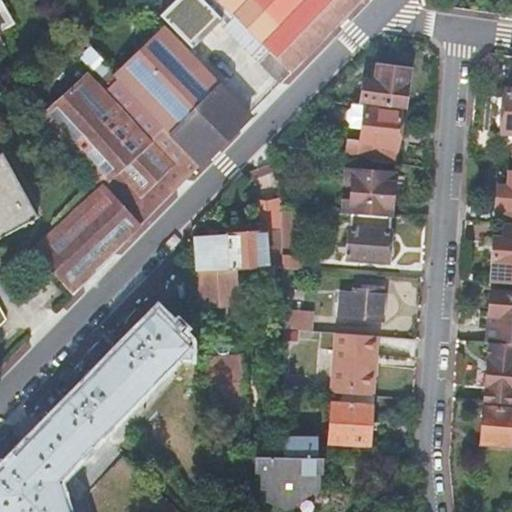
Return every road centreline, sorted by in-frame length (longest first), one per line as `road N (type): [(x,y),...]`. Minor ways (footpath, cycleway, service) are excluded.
road 1 (unclassified): [(0,400),(377,11)]
road 2 (residential): [(427,511),(457,28)]
